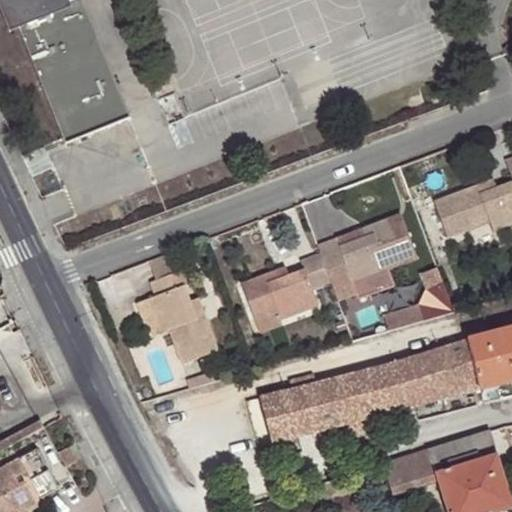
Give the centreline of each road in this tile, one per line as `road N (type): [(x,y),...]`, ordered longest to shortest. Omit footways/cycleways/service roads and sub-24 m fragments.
road 1 (residential): [(511,102),(38,280)]
road 2 (tertiary): [(38,280),(147,493)]
